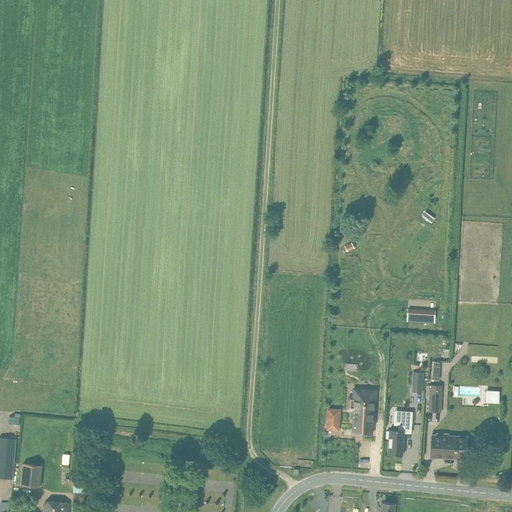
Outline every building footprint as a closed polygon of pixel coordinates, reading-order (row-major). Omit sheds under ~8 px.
[(430,385),(429,411),(441,411),(442,385),(439,385),(439,380),(440,380),(441,362),(432,361),(431,380),(432,380),(432,385),(430,385)] [(413,372),(412,391),(422,392),(423,373),(413,372)] [(349,397),(349,409),(353,409),(353,411),(361,411),(361,419),(354,418),(354,419),(353,433),(372,434),(372,425),(374,425),(374,420),(372,420),(373,413),(375,413),(376,390),(354,389),(353,398),(349,397)] [(487,391),(487,401),(499,401),(499,391),(487,391)] [(387,431),(386,438),(389,438),(388,454),(403,455),(404,433),(404,431),(409,431),(409,426),(411,426),(412,412),(402,411),(401,425),(401,430),(389,430),(389,431),(387,431)] [(466,459),(467,445),(464,445),(465,437),(448,436),(448,434),(436,434),(436,435),(432,435),(430,457),(466,459)] [(0,477),(3,477),(13,478),(14,466),(16,439),(0,437),(0,477)] [(20,484),(20,485),(40,487),(42,466),(41,466),(23,464),(20,484)] [(85,502),(85,493),(73,493),(73,502),(85,502)] [(45,501),(44,511),(68,511),(69,502),(45,501)] [(394,511),(395,504),(381,502),(380,511),(394,511)]
